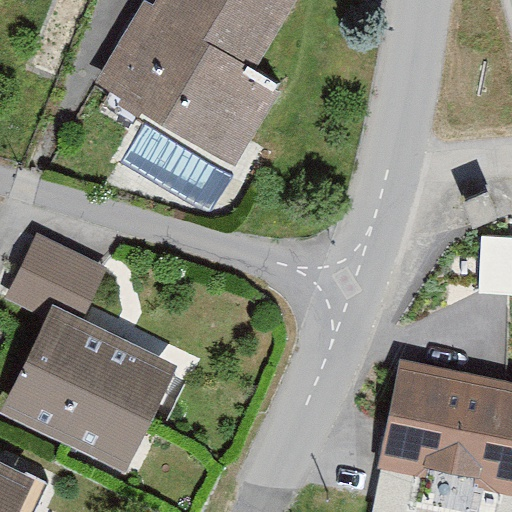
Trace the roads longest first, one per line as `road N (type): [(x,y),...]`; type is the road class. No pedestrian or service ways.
road 1 (residential): [(0,179),(353,289)]
road 2 (residential): [(353,289),(310,406),(258,511)]
road 3 (residential): [(420,0),(415,64),(388,181)]
road 4 (residential): [(511,169),(388,181)]
